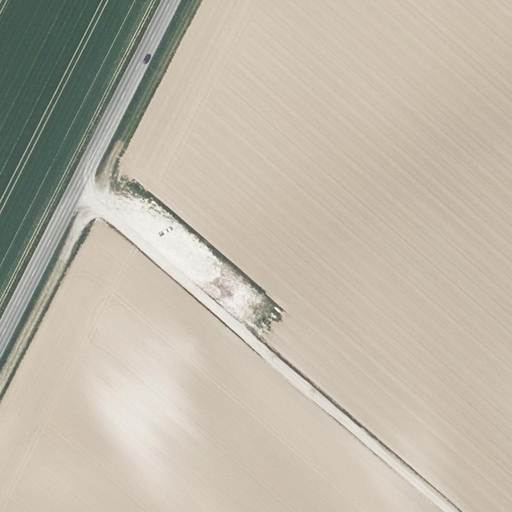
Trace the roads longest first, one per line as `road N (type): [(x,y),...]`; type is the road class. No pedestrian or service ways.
road 1 (secondary): [(0,334),(168,0)]
road 2 (track): [(448,511),(251,341)]
road 3 (track): [(85,202),(0,376)]
